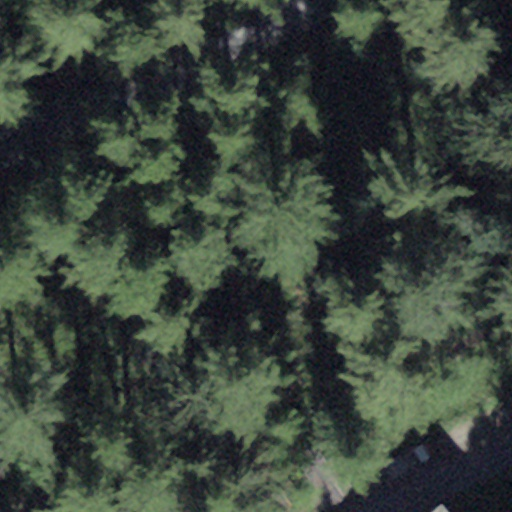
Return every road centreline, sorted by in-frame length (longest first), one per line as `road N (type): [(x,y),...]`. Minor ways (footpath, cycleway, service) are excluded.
road 1 (unclassified): [(313,0),(204,65),(0,145)]
road 2 (unclassified): [(366,511),(511,425)]
